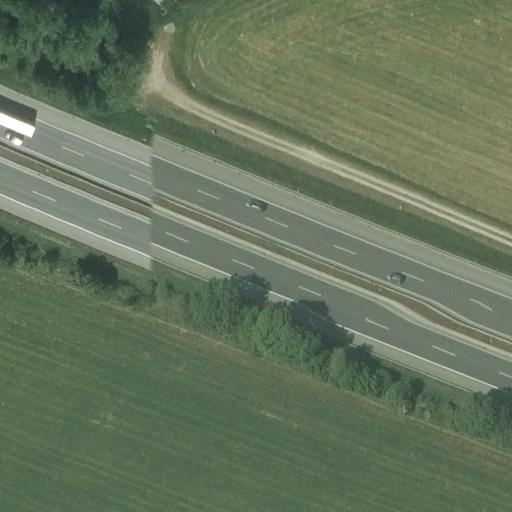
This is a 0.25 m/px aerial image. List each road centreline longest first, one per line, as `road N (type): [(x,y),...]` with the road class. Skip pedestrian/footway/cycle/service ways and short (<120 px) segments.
road 1 (motorway): [(0,171),(511,386)]
road 2 (motorway): [(511,328),(0,120)]
